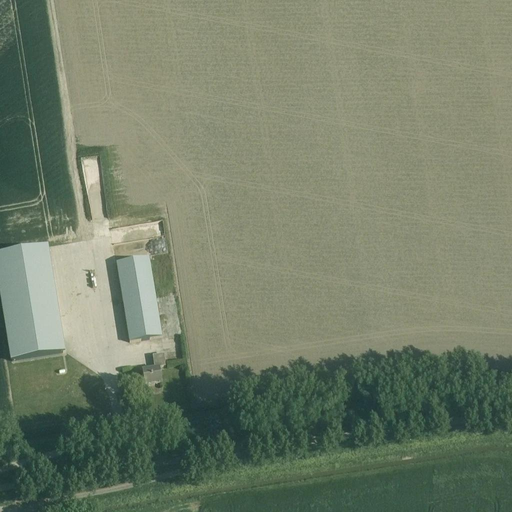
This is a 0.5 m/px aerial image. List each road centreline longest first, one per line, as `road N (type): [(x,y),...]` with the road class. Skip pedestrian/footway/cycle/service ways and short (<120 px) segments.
road 1 (unclassified): [(0,471),(119,437),(222,440),(256,450)]
road 2 (unclassified): [(256,450),(0,488)]
road 3 (unclassified): [(511,420),(256,450)]
